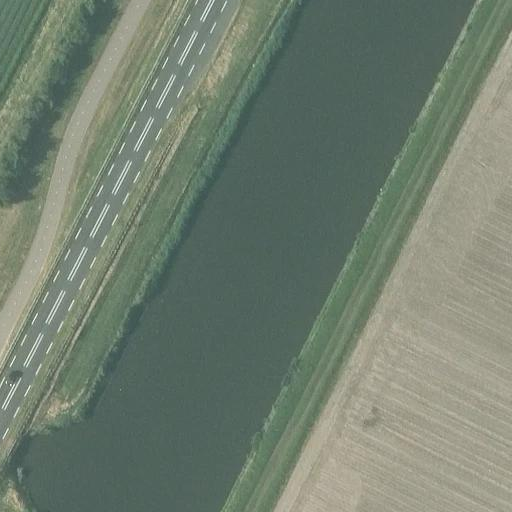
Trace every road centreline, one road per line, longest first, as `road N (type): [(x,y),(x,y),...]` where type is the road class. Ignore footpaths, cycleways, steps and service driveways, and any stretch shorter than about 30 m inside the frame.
road 1 (track): [(499,0),(245,511)]
road 2 (primary): [(0,411),(210,0)]
road 3 (unclassified): [(138,0),(80,112),(42,240),(0,328)]
